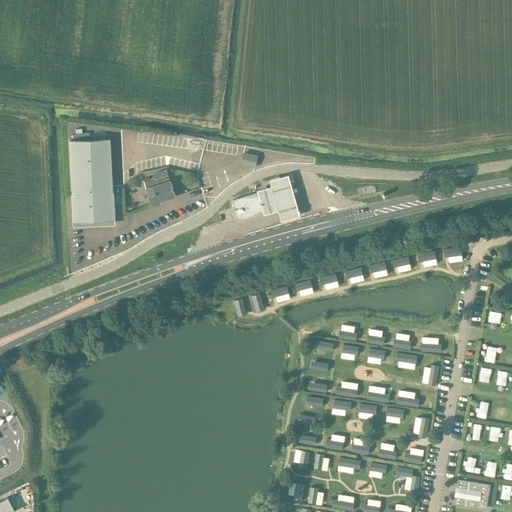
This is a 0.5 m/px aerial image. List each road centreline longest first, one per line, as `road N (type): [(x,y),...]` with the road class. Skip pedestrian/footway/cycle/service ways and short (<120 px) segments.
road 1 (unclassified): [(0,312),(199,221),(243,182),(269,171),(437,175),(511,164)]
road 2 (primary): [(511,185),(207,258)]
road 3 (primary): [(0,350),(207,258)]
road 4 (primary): [(207,258),(136,276),(0,329)]
